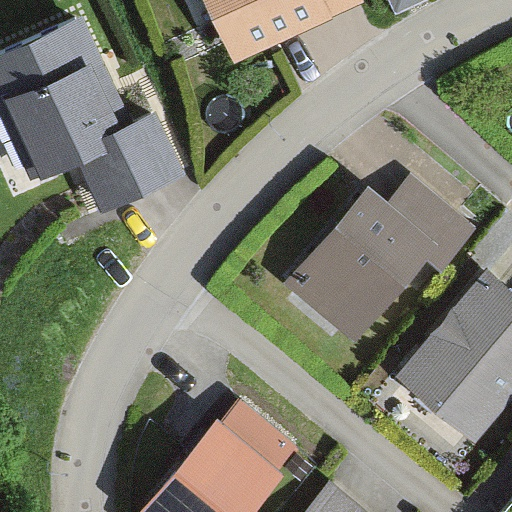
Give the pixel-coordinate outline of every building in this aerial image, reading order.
[(212,0),(237,53),(351,0),(212,0)] [(115,82),(80,5),(0,41),(0,100),(32,170),(76,150),(101,205),(186,166),(142,70),(115,82)] [(468,223),(406,171),(385,195),(361,175),(281,272),(347,326),(414,246),(434,263),(468,223)] [(511,387),(511,287),(481,261),(392,366),(473,434),(511,387)] [(127,511),(225,511),(287,438),(225,387),(125,509),(127,511)] [(367,511),(322,474),(290,511),(367,511)]
